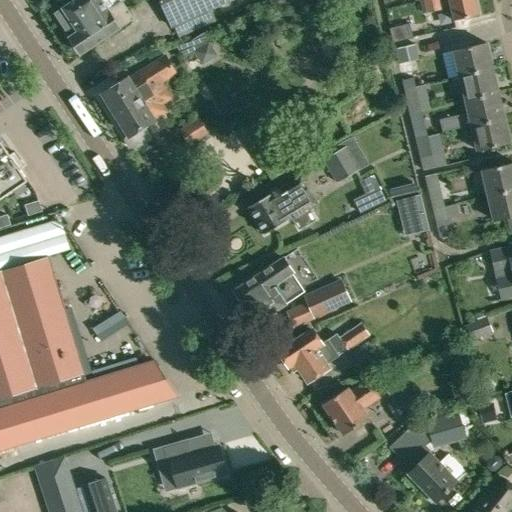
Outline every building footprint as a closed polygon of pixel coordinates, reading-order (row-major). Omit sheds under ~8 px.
[(68,37),(80,54),(120,28),(119,27),(133,18),(121,0),(73,0),(61,8),(62,8),(55,13),(70,36),(68,37)] [(158,0),(171,28),(233,0),(158,0)] [(441,9),(438,0),(423,0),(427,13),(441,9)] [(475,0),(449,0),(451,7),(454,20),(479,14),(475,0)] [(413,37),(409,23),(389,28),(393,42),(413,37)] [(213,72),(230,59),(215,39),(198,51),(213,72)] [(427,45),(430,59),(453,54),(450,40),(427,45)] [(453,50),(459,76),(492,68),(486,42),(453,50)] [(394,48),(404,89),(415,86),(413,80),(421,78),(416,59),(419,59),(415,43),(394,48)] [(129,148),(136,149),(152,138),(144,125),(154,119),(153,118),(165,110),(160,102),(171,96),(161,80),(176,71),(166,55),(103,94),(128,135),(123,139),(129,148)] [(459,76),(465,100),(498,93),(492,68),(459,76)] [(404,89),(410,114),(421,111),(418,98),(428,96),(425,84),(415,86),(404,89)] [(465,100),(471,125),(504,117),(498,93),(465,100)] [(421,111),(410,114),(416,138),(427,136),(421,111)] [(179,129),(191,150),(211,138),(198,117),(179,129)] [(471,125),(477,150),(510,142),(504,117),(471,125)] [(416,138),(423,170),(435,167),(447,164),(443,150),(432,153),(427,136),(416,138)] [(323,158),(337,183),(370,164),(355,139),(323,158)] [(0,198),(28,180),(0,141),(0,140),(0,198)] [(511,162),(482,170),(488,195),(511,189),(511,162)] [(425,175),(433,208),(445,206),(437,173),(425,175)] [(248,206),(265,234),(292,218),(298,229),(315,219),(309,209),(318,204),(309,189),(301,175),(248,206)] [(366,193),(379,187),(373,175),(360,181),(366,193)] [(511,189),(488,195),(494,220),(511,216),(511,189)] [(424,210),(420,195),(397,201),(401,216),(424,210)] [(28,215),(41,210),(38,201),(25,205),(28,215)] [(433,208),(437,225),(449,222),(448,218),(460,215),(457,203),(445,206),(433,208)] [(0,227),(10,224),(7,215),(0,216),(0,227)] [(490,250),(501,299),(511,296),(511,253),(510,245),(490,250)] [(0,450),(4,449),(178,396),(154,360),(86,381),(72,334),(60,297),(51,300),(36,251),(0,261),(0,450)] [(247,303),(259,322),(286,304),(285,303),(304,291),(291,272),(282,257),(232,290),(243,306),(247,303)] [(286,311),(293,327),(351,301),(341,278),(304,295),(307,302),(286,311)] [(462,326),(468,341),(493,332),(487,316),(462,326)] [(295,362),(307,381),(328,367),(326,364),(339,355),(338,354),(347,349),(347,348),(348,350),(370,336),(361,322),(339,337),(336,333),(321,343),(312,329),(279,351),(289,366),(295,362)] [(352,352),(357,361),(376,349),(370,340),(352,352)] [(322,404),(343,435),(369,417),(363,409),(380,398),(368,379),(351,390),(348,386),(322,404)] [(387,405),(402,426),(420,414),(405,392),(387,405)] [(498,421),(494,404),(480,408),(484,424),(498,421)] [(431,440),(433,448),(466,438),(458,410),(426,421),(427,424),(431,440)] [(431,440),(427,424),(410,428),(391,447),(411,469),(407,473),(435,502),(458,481),(455,479),(464,470),(448,454),(439,462),(430,452),(431,450),(426,445),(431,440)] [(188,439),(162,447),(169,471),(173,469),(178,487),(227,474),(219,445),(215,446),(192,453),(188,439)] [(36,467),(41,480),(68,471),(64,458),(36,467)] [(41,480),(45,493),(72,484),(68,471),(41,480)] [(117,511),(106,478),(83,485),(91,511),(117,511)] [(511,511),(511,510),(509,508),(511,503),(511,485),(507,481),(505,481),(501,478),(474,511),(511,511)] [(45,493),(49,507),(77,498),(72,484),(45,493)] [(49,507),(50,511),(81,511),(77,498),(49,507)]
